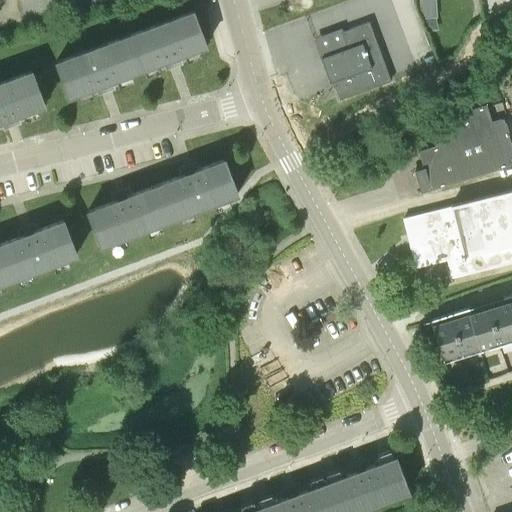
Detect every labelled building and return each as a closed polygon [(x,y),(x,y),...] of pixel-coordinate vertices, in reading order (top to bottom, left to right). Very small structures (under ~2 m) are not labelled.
[(436,18),(436,4),(419,5),(420,19),(436,18)] [(206,46),(198,25),(193,10),(56,61),(69,96),(98,86),(99,90),(110,86),(109,82),(166,61),(167,65),(178,60),(177,56),(206,46)] [(426,31),(437,30),(436,18),(424,20),(426,31)] [(391,81),(369,22),(341,32),(347,49),(320,58),(322,62),(323,61),(326,69),(329,78),(328,79),(330,83),(335,81),(336,85),(335,85),(339,99),(391,81)] [(15,116),(44,106),(31,70),(0,81),(0,121),(4,120),(5,125),(17,120),(15,116)] [(421,193),(511,163),(511,147),(503,118),(491,122),(486,104),(466,110),(468,117),(450,123),(452,131),(434,137),(437,144),(418,150),(423,168),(414,171),(421,193)] [(115,195),(116,199),(87,210),(101,245),(237,194),(224,159),(195,170),(194,166),(182,170),(184,174),(127,195),(126,191),(115,195)] [(511,261),(511,189),(450,205),(450,206),(403,218),(415,266),(447,258),(452,277),(511,261)] [(0,283),(76,255),(63,219),(34,230),(32,226),(21,230),(23,235),(0,243),(0,283)] [(505,299),(468,311),(467,307),(429,319),(440,353),(477,341),(479,345),(511,334),(511,292),(504,295),(505,299)] [(470,366),(475,382),(487,378),(482,362),(470,366)] [(453,388),(465,384),(461,370),(449,374),(453,388)] [(350,511),(408,491),(395,456),(366,466),(364,461),(353,465),(355,471),(298,491),(296,486),(285,490),(287,496),(242,511),(227,511),(226,511),(350,511)]
